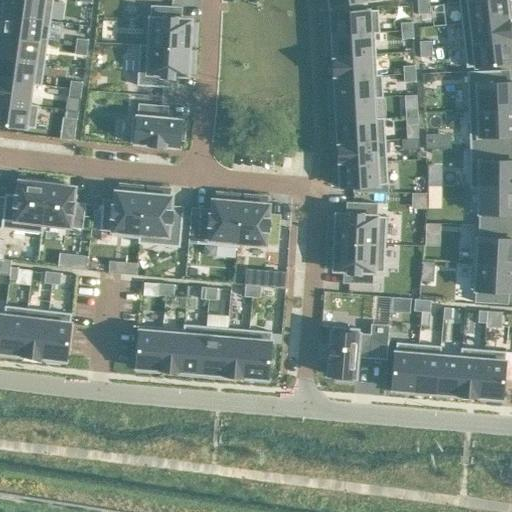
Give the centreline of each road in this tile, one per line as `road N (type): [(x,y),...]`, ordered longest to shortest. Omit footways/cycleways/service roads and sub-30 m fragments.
road 1 (residential): [(291,406),(309,179),(201,169)]
road 2 (residential): [(0,378),(291,406)]
road 3 (residential): [(291,406),(511,426)]
road 4 (residential): [(201,169),(0,150)]
road 5 (residential): [(210,0),(201,169)]
